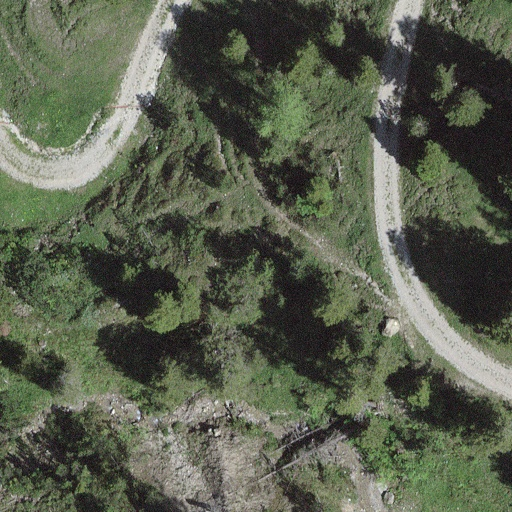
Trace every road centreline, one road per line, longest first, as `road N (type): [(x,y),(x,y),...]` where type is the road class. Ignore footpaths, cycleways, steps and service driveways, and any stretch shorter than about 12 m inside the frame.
road 1 (track): [(425,0),(399,97),(408,243),(441,324),(474,357),(511,371)]
road 2 (track): [(0,115),(21,150),(56,166),(110,151),(130,122),(176,0)]
